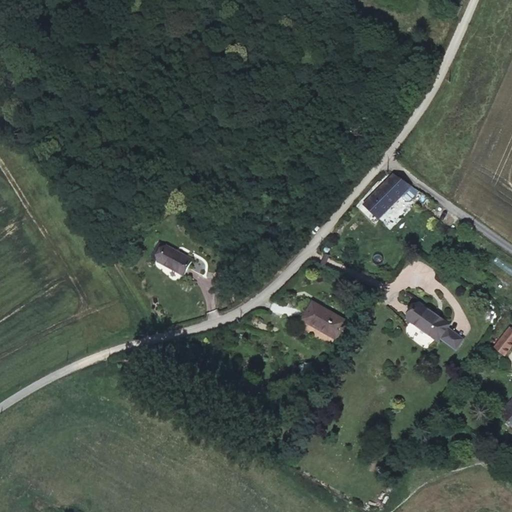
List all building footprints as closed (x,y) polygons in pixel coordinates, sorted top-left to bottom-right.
[(423,203),(428,198),(394,174),(364,206),(373,215),(399,189),(414,200),(415,198),(423,203)] [(192,259),(167,246),(158,262),(184,275),(192,259)] [(511,285),(511,276),(506,273),(499,282),(510,289),(511,285)] [(347,322),(313,302),(302,320),(336,340),(347,322)] [(440,338),(448,327),(449,324),(419,303),(407,319),(438,341),(440,338)] [(464,339),(448,327),(440,338),(456,350),(464,339)] [(499,341),(509,349),(511,345),(511,329),(510,328),(499,341)] [(505,355),(509,349),(499,341),(495,347),(505,355)] [(511,399),(498,413),(511,426),(511,399)]
